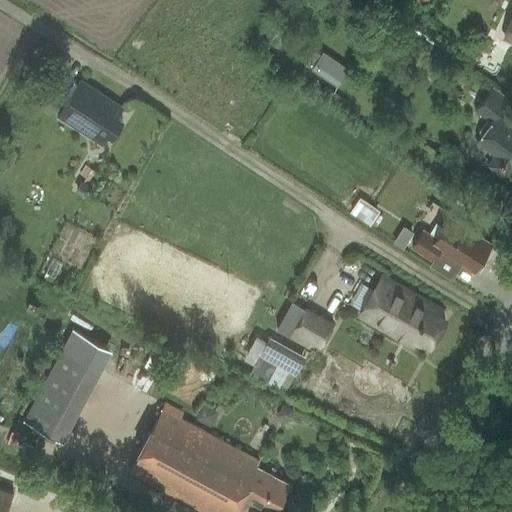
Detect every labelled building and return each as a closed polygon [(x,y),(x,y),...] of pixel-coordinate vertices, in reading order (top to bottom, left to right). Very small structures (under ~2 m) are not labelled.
[(311,69),(338,87),(350,69),(323,51),(321,55),(308,46),(299,59),(312,68),(311,69)] [(58,114),(59,113),(103,141),(108,133),(112,136),(122,120),(117,116),(122,108),(80,80),(69,97),(57,89),(46,106),(58,114)] [(505,176),(511,166),(511,125),(497,114),(506,101),(492,90),(477,109),(491,120),(476,140),(496,154),(489,164),(505,176)] [(356,209),(375,222),(385,207),(366,194),(356,209)] [(413,247),(432,259),(439,248),(474,270),(491,243),(450,217),(437,237),(424,229),(413,247)] [(411,244),(418,229),(409,224),(402,240),(411,244)] [(382,274),(360,313),(398,334),(400,330),(413,338),(415,335),(430,344),(445,318),(437,314),(441,308),(382,274)] [(290,335),(293,329),(321,346),(335,322),(307,305),(305,308),(292,301),(277,328),(290,335)] [(75,324),(33,419),(78,439),(120,343),(75,324)] [(297,375),(307,357),(272,336),(268,343),(258,337),(251,348),(261,354),(296,374),(297,375)] [(287,392),(296,374),(261,354),(251,373),(287,392)] [(200,417),(216,424),(224,408),(207,401),(200,417)] [(230,511),(240,495),(272,511),(276,511),(292,484),(256,464),(259,459),(162,407),(128,470),(205,511),(230,511)] [(0,511),(5,511),(13,491),(0,486),(0,511)]
